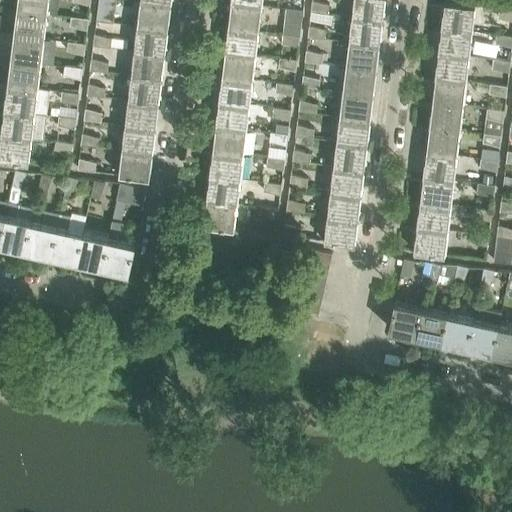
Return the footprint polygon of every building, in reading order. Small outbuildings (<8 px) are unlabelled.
[(17,0),(17,8),(47,12),(48,0),(17,0)] [(98,0),(97,18),(114,20),(116,0),(98,0)] [(171,1),(159,0),(139,0),(137,23),(168,26),(171,1)] [(231,0),(228,26),(258,30),(262,4),(231,0)] [(327,2),(320,0),(312,0),(311,9),(328,11),(329,2),(327,2)] [(384,0),(353,0),(352,14),(382,17),(384,0)] [(446,0),(444,0),(442,24),(472,28),(475,4),(446,0)] [(287,16),(302,20),(303,9),(286,7),(285,16),(287,16)] [(501,16),(511,18),(511,8),(499,7),(498,16),(501,16)] [(17,8),(14,33),(44,37),(47,12),(17,8)] [(379,44),(382,17),(352,14),(349,40),(379,44)] [(73,24),(87,28),(88,17),(71,15),(70,24),(73,24)] [(168,26),(137,23),(134,48),(165,52),(168,26)] [(323,28),(309,24),(308,35),(325,37),(326,28),(323,28)] [(442,24),(439,49),(469,53),(472,28),(442,24)] [(228,26),(225,51),(255,55),(258,30),(228,26)] [(109,36),(95,32),(94,43),(111,45),(112,36),(109,36)] [(495,39),(511,45),(511,34),(496,32),(495,39)] [(14,33),(11,58),(40,62),(44,37),(14,33)] [(284,42),(298,46),(300,35),(282,33),(281,42),(284,42)] [(70,49),(84,53),(85,42),(68,40),(67,49),(70,49)] [(349,40),(346,66),(376,70),(379,44),(349,40)] [(165,52),(134,48),(131,73),(162,77),(165,52)] [(500,57),(510,58),(511,49),(501,48),(500,57)] [(439,49),(436,74),(466,78),(469,53),(439,49)] [(320,54),(306,50),(305,61),(322,63),(323,54),(320,54)] [(225,51),(222,76),(252,79),(255,55),(225,51)] [(494,65),(509,69),(510,58),(500,57),(493,56),(492,65),(494,65)] [(106,61),(92,57),(90,68),(108,70),(109,61),(106,61)] [(281,67),(295,70),(296,60),(279,57),(278,67),(281,67)] [(11,58),(8,83),(37,87),(40,62),(11,58)] [(66,74),(81,78),(82,67),(65,65),(64,74),(66,74)] [(373,94),(376,70),(346,66),(343,91),(373,94)] [(162,77),(131,73),(128,98),(159,102),(162,77)] [(436,74),(433,99),(463,103),(466,78),(436,74)] [(317,79),(303,75),(302,86),(319,88),(320,78),(317,79)] [(222,76),(219,100),(249,104),(252,79),(222,76)] [(491,90),(506,94),(507,83),(490,81),(489,90),(491,90)] [(103,86),(89,82),(87,93),(104,95),(106,86),(103,86)] [(276,82),(275,91),(278,91),(292,95),(293,84),(276,82)] [(49,88),(37,87),(8,83),(4,108),(46,113),(49,88)] [(63,99),(78,103),(79,92),(62,90),(61,99),(63,99)] [(343,91),(340,116),(370,119),(373,94),(343,91)] [(128,98),(127,102),(125,123),(156,127),(159,102),(128,98)] [(433,99),(430,124),(460,128),(463,103),(433,99)] [(246,129),(249,104),(219,100),(216,125),(246,129)] [(314,104),(300,100),(299,111),(316,113),(317,103),(314,104)] [(269,106),(267,115),(275,116),(289,120),(290,109),(269,106)] [(487,106),(484,131),(501,133),(504,108),(487,106)] [(100,111),(86,107),(84,118),(101,120),(103,111),(100,111)] [(1,133),(31,137),(43,138),(46,113),(4,108),(1,133)] [(60,124),(74,128),(76,117),(59,115),(58,124),(60,124)] [(367,144),(370,119),(340,116),(337,140),(367,144)] [(125,123),(122,145),(122,148),(127,149),(152,152),(156,127),(125,123)] [(277,131),(287,133),(288,124),(278,123),(277,131)] [(311,128),(297,124),(295,135),(313,137),(314,128),(311,128)] [(430,124),(427,145),(427,149),(457,153),(460,128),(430,124)] [(216,125),(214,145),(213,149),(243,153),(246,129),(216,125)] [(271,141),(286,144),(287,133),(277,131),(270,130),(270,131),(269,141),(271,141)] [(485,140),(500,144),(501,133),(484,131),(483,140),(485,140)] [(82,132),(81,143),(98,145),(99,136),(97,136),(82,132)] [(1,133),(0,143),(0,157),(28,161),(31,137),(1,133)] [(57,149),(71,153),(73,142),(56,140),(54,149),(57,149)] [(337,140),(336,145),(334,165),(364,169),(367,144),(337,140)] [(152,152),(127,149),(122,148),(119,173),(149,176),(152,152)] [(213,149),(210,175),(240,179),(243,153),(213,149)] [(308,153),(294,149),(292,160),(310,162),(311,153),(308,153)] [(427,149),(424,174),(454,178),(457,153),(427,149)] [(268,165),(283,168),(284,158),(267,156),(266,165),(268,165)] [(482,165),(497,169),(498,158),(481,156),(480,165),(482,165)] [(78,168),(95,170),(96,160),(94,160),(79,157),(78,168)] [(361,193),(364,169),(334,165),(331,190),(361,193)] [(0,238),(0,240),(26,246),(35,205),(19,202),(22,187),(28,171),(16,168),(9,200),(0,238)] [(49,191),(54,174),(43,171),(39,189),(49,191)] [(511,174),(505,173),(503,184),(511,184),(511,174)] [(74,194),(80,177),(68,174),(64,192),(74,194)] [(305,178),(291,174),(289,185),(306,187),(308,178),(305,178)] [(424,174),(421,199),(451,203),(454,178),(424,174)] [(210,175),(207,199),(237,203),(240,179),(210,175)] [(106,181),(95,178),(91,195),(101,198),(106,181)] [(119,182),(112,218),(121,219),(126,200),(143,203),(147,185),(120,179),(119,182)] [(265,191),(279,194),(281,184),(264,181),(263,191),(265,191)] [(479,190),(494,194),(495,183),(478,181),(477,190),(479,190)] [(361,193),(331,190),(327,215),(358,219),(361,193)] [(0,197),(0,238),(9,200),(0,197)] [(511,200),(502,198),(500,209),(511,210),(511,200)] [(234,227),(237,203),(207,199),(204,223),(234,227)] [(302,203),(288,199),(286,210),(303,212),(304,203),(302,203)] [(421,199),(417,224),(448,228),(451,203),(421,199)] [(35,205),(26,246),(51,252),(60,211),(35,205)] [(261,205),(260,214),(277,218),(279,207),(261,205)] [(476,215),(491,219),(492,208),(475,206),(474,215),(476,215)] [(51,252),(77,258),(83,228),(68,225),(70,213),(60,211),(51,252)] [(355,242),(358,219),(327,215),(325,238),(355,242)] [(129,269),(132,255),(135,240),(120,236),(123,220),(112,218),(109,234),(102,263),(129,269)] [(299,226),(285,222),(283,233),(301,235),(302,226),(299,226)] [(511,226),(499,223),(497,234),(511,235),(511,226)] [(414,249),(445,253),(448,228),(417,224),(414,249)] [(83,228),(77,258),(102,263),(109,234),(83,228)] [(473,239),(488,244),(489,233),(472,230),(471,239),(473,239)] [(511,235),(497,234),(494,259),(511,261),(511,255),(511,235)] [(307,245),(304,258),(330,264),(332,252),(332,251),(307,245)] [(415,258),(404,256),(400,273),(409,275),(409,272),(415,258)] [(304,258),(301,270),(327,276),(330,264),(304,258)] [(437,277),(442,263),(431,260),(428,277),(436,279),(437,277)] [(463,280),(469,266),(458,264),(454,281),(463,283),(463,280)] [(489,283),(494,269),(484,267),(480,284),(489,286),(489,283)] [(301,270),(299,281),(325,287),(327,276),(301,270)] [(299,281),(296,293),(322,299),(325,287),(299,281)] [(296,293),(294,306),(295,306),(319,311),(322,299),(296,293)] [(422,303),(395,297),(389,326),(415,332),(422,303)] [(415,332),(441,338),(448,309),(422,303),(415,332)] [(473,315),(466,344),(492,349),(498,320),(501,309),(475,304),(473,315)] [(441,338),(466,344),(473,315),(448,309),(441,338)] [(492,349),(511,353),(511,323),(498,320),(492,349)]
